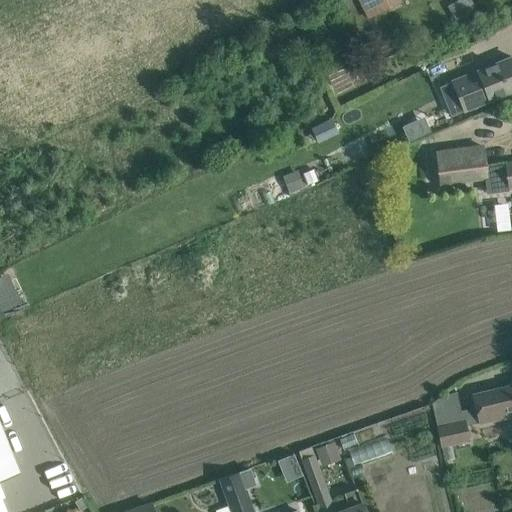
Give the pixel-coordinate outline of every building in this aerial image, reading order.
[(389,9),(385,0),(359,0),(368,19),(389,9)] [(511,57),(452,82),(452,81),(439,87),(451,116),(511,91),(511,57)] [(315,125),(309,134),(317,139),(323,131),(315,125)] [(484,145),(434,150),(439,187),(486,182),(488,181),(486,166),(484,145)] [(488,181),(486,182),(487,191),(508,188),(511,187),(511,162),(505,163),(505,164),(486,166),(488,181)] [(315,167),(303,172),(307,183),(319,179),(315,167)] [(303,187),(297,170),(282,176),(289,192),(303,187)] [(0,397),(21,388),(0,338),(0,397)] [(437,427),(441,447),(469,440),(465,426),(495,419),(494,414),(511,410),(511,377),(510,378),(511,384),(511,386),(473,396),(476,409),(461,412),(463,421),(437,427)] [(5,496),(0,482),(0,481),(20,474),(0,423),(0,511),(6,511),(1,498),(5,496)] [(340,459),(333,442),(314,449),(320,467),(340,459)] [(329,499),(310,448),(299,452),(318,503),(329,499)] [(297,453),(280,460),(289,481),(306,474),(297,453)] [(248,468),(219,479),(230,511),(252,511),(244,488),(254,484),(248,468)] [(349,509),(339,511),(366,511),(363,503),(362,504),(357,489),(351,491),(343,493),(349,509)] [(82,497),(75,502),(81,511),(88,506),(82,497)] [(152,511),(150,503),(124,511),(152,511)]
